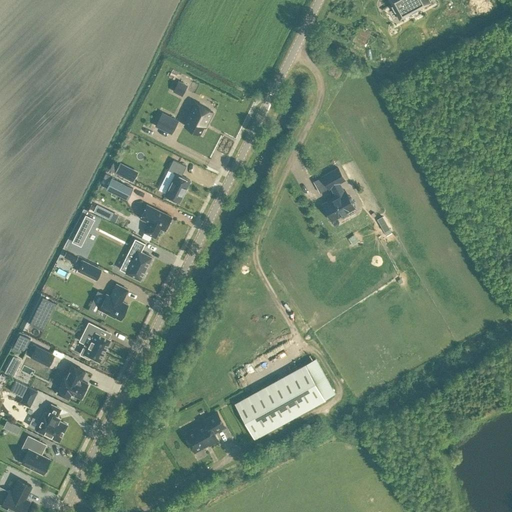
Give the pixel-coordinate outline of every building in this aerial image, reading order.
[(428,2),(427,0),(390,0),(400,17),(428,2)] [(177,83),(173,91),(182,95),(186,88),(177,83)] [(208,123),(213,112),(196,103),(185,125),(200,133),(205,122),(208,123)] [(178,120),(168,115),(164,124),(173,129),(178,120)] [(165,194),(179,201),(190,180),(181,175),(186,165),(173,159),(168,169),(175,173),(165,194)] [(113,171),(137,179),(141,168),(116,161),(113,171)] [(323,204),(331,219),(339,214),(340,216),(343,217),(349,214),(349,211),(355,209),(352,203),(353,200),(350,195),(348,195),(345,189),(343,191),(338,182),(344,179),(338,167),(322,176),(329,188),(331,186),(336,195),(335,195),(334,198),(323,204)] [(133,188),(112,177),(106,188),(128,199),(133,188)] [(160,227),(165,230),(172,216),(147,204),(140,217),(149,222),(145,231),(156,237),(160,227)] [(383,215),(377,219),(387,235),(392,232),(383,215)] [(140,280),(152,256),(141,251),(145,243),(135,238),(128,252),(134,255),(126,272),(140,280)] [(67,251),(64,256),(75,261),(78,256),(67,251)] [(101,269),(83,260),(78,270),(96,279),(101,269)] [(99,308),(120,319),(128,304),(122,301),(128,289),(116,283),(110,295),(106,293),(99,308)] [(47,328),(56,301),(43,297),(34,324),(47,328)] [(90,356),(99,361),(110,339),(99,333),(102,328),(89,322),(84,331),(94,336),(89,346),(85,344),(80,354),(89,358),(90,356)] [(31,356),(49,365),(54,354),(36,345),(31,356)] [(19,359),(13,356),(5,372),(11,375),(19,359)] [(325,399),(305,363),(235,402),(254,438),(325,399)] [(71,393),(81,397),(88,383),(81,380),(86,371),(72,364),(68,373),(67,372),(59,387),(61,387),(58,393),(69,398),(71,393)] [(17,394),(23,383),(16,379),(10,390),(17,394)] [(28,386),(23,383),(17,394),(23,397),(28,386)] [(354,412),(362,407),(359,401),(351,406),(354,412)] [(41,431),(59,440),(67,424),(59,420),(59,419),(60,418),(59,418),(59,417),(59,416),(58,415),(57,415),(60,408),(51,404),(46,414),(44,413),(40,421),(45,424),(41,431)] [(205,423),(194,430),(192,429),(187,432),(187,434),(185,434),(194,450),(208,442),(209,444),(218,439),(214,431),(225,425),(218,412),(203,420),(205,423)] [(18,433),(21,427),(14,423),(11,430),(18,433)] [(229,426),(220,429),(222,437),(231,434),(229,426)] [(21,462),(43,473),(50,459),(41,454),(46,444),(28,435),(22,448),(27,450),(21,462)] [(2,504),(17,511),(24,511),(30,500),(25,498),(31,485),(19,479),(13,492),(9,490),(2,504)]
